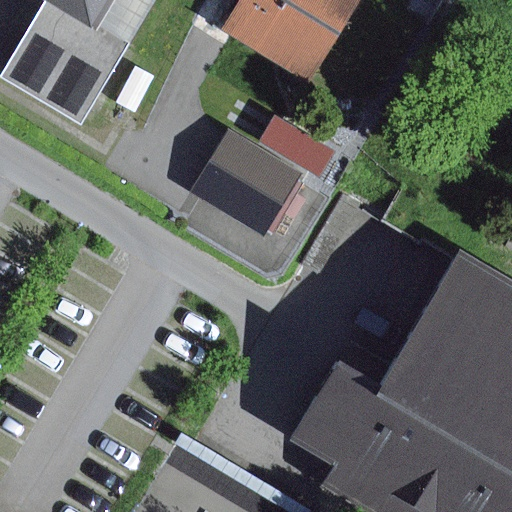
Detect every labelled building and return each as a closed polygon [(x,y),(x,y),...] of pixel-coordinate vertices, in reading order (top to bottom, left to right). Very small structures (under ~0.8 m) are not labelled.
[(160,0),(37,0),(50,8),(8,78),(86,124),(160,0)] [(362,0),(241,0),(221,36),(313,87),(362,0)] [(305,180),(229,138),(194,200),(270,242),(305,180)] [(369,393),(329,369),(287,440),(329,466),(316,487),(358,511),(511,511),(511,289),(452,254),(369,393)] [(308,511),(182,437),(167,462),(251,511),(308,511)]
